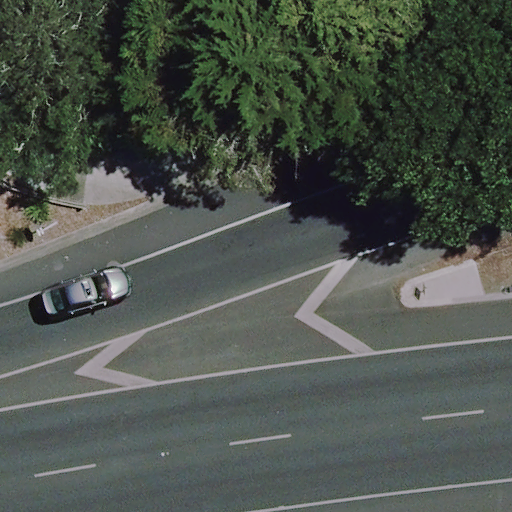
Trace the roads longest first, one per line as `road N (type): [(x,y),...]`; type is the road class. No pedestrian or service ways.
road 1 (trunk): [(0,339),(511,166)]
road 2 (trunk): [(0,480),(511,406)]
